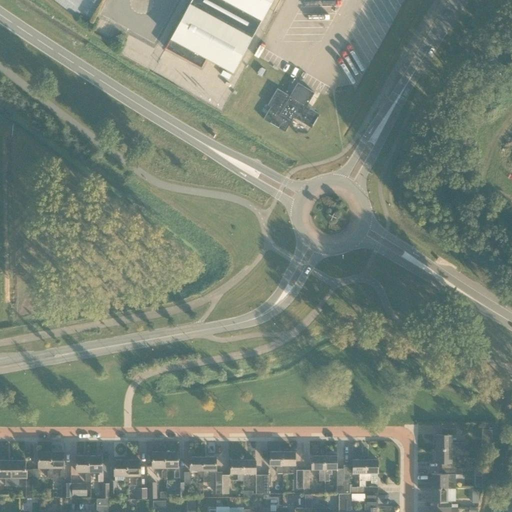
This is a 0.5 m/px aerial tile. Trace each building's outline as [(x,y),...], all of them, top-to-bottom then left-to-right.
[(207,58),(233,72),(272,0),(191,0),(175,30),(166,48),(201,67),(207,58)] [(270,107),(263,119),(285,132),(293,117),(311,128),(320,114),(309,108),(306,106),(308,104),(315,93),(298,83),(290,96),(277,89),(267,105),(270,107)] [(456,434),(456,428),(442,428),(442,434),(435,434),(435,448),(464,448),(464,442),(452,442),(452,434),(456,434)] [(492,430),(482,429),(482,447),(491,448),(492,430)] [(464,454),(464,448),(435,448),(435,462),(441,462),(441,468),(456,468),(456,462),(452,462),(452,454),(464,454)] [(283,473),(282,451),(270,451),(270,464),(277,465),(277,473),(283,473)] [(295,465),(295,451),(282,451),(283,473),(288,473),(288,465),(295,465)] [(51,467),(51,452),(38,452),(38,467),(49,467),(49,471),(48,471),(48,478),(53,478),(53,467),(51,467)] [(65,477),(65,467),(64,467),(64,452),(51,452),(51,467),(53,467),(62,467),(62,470),(61,470),(61,477),(65,477)] [(167,477),(167,467),(165,467),(165,452),(152,452),(152,467),(163,467),(163,471),(162,471),(162,477),(167,477)] [(165,467),(167,467),(176,467),(176,470),(175,470),(175,477),(179,477),(179,466),(178,466),(178,452),(165,452),(165,467)] [(319,481),(324,481),(324,455),(312,455),(312,469),(319,469),(319,481)] [(324,481),(329,481),(329,474),(332,474),(332,469),(336,469),(336,455),(324,455),(324,481)] [(91,481),(91,471),(89,471),(89,456),(76,456),(76,471),(87,471),(87,474),(86,474),(86,481),(91,481)] [(89,471),(91,471),(100,471),(100,474),(98,474),(98,481),(103,481),(103,471),(102,471),(102,456),(89,456),(89,471)] [(203,476),(203,469),(203,456),(190,457),(190,470),(198,470),(198,476),(203,476)] [(209,475),(209,469),(216,469),(216,456),(203,456),(203,469),(203,481),(210,481),(210,475),(209,475)] [(12,485),(12,460),(0,459),(0,476),(5,477),(5,485),(12,485)] [(243,481),(243,460),(231,459),(231,473),(238,473),(238,480),(243,481)] [(365,480),(365,459),(353,459),(353,473),(359,473),(359,480),(362,480),(362,486),(357,486),(357,493),(363,493),(363,486),(365,486),(365,480)] [(371,482),(377,482),(377,472),(377,459),(365,459),(365,480),(371,480),(371,482)] [(32,478),(32,469),(26,469),(26,460),(12,460),(12,485),(19,485),(19,477),(26,477),(26,497),(33,497),(33,478),(32,478)] [(127,475),(127,460),(114,460),(114,475),(125,475),(125,478),(124,478),(124,485),(129,485),(129,475),(127,475)] [(141,485),(141,475),(140,475),(140,460),(127,460),(127,475),(129,475),(138,475),(138,478),(137,478),(137,485),(141,485)] [(255,473),(255,460),(243,460),(243,481),(243,485),(250,485),(250,479),(249,479),(249,473),(255,473)] [(431,487),(448,487),(455,487),(456,468),(441,468),(441,473),(432,473),(431,487)] [(148,482),(148,499),(157,499),(157,482),(148,482)] [(169,490),(169,497),(184,497),(184,485),(184,482),(176,482),(176,490),(169,490)] [(61,483),(61,497),(72,497),(71,483),(61,483)] [(72,495),(86,496),(86,483),(72,483),(72,495)] [(147,498),(147,487),(137,488),(137,498),(147,498)] [(437,507),(451,507),(451,501),(448,501),(448,487),(431,487),(431,501),(437,501),(437,507)] [(107,511),(108,505),(108,498),(97,498),(96,511),(107,511)] [(195,511),(195,500),(187,500),(187,511),(195,511)] [(377,500),(364,500),(364,511),(369,511),(369,508),(377,508),(377,500)] [(511,511),(511,500),(502,511),(511,511)]
